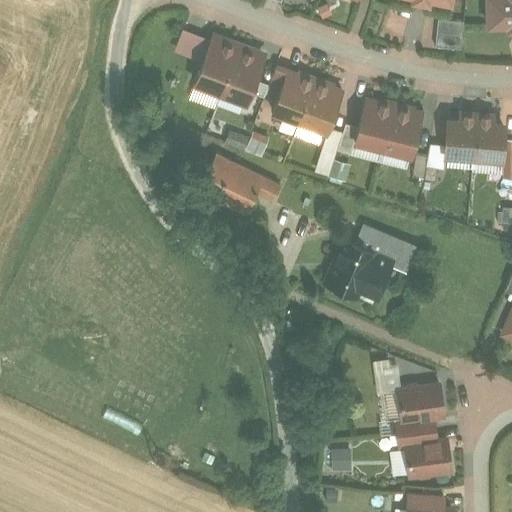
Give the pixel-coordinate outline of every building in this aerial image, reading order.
[(511,0),(482,0),(484,28),(503,27),(503,32),(511,31),(511,0)] [(464,22),(437,20),(434,48),(461,51),(464,22)] [(199,64),(207,41),(183,32),(175,56),(199,64)] [(199,64),(191,85),(247,105),(266,53),(210,33),(207,41),(199,64)] [(287,66),(269,113),(280,118),(274,132),(291,139),(297,124),(326,135),(344,88),(287,66)] [(424,110),(365,95),(354,136),(344,133),(339,152),(351,155),(354,144),(357,145),(379,150),(385,152),(407,157),(411,158),(424,110)] [(457,118),(445,117),(443,159),(447,159),(470,160),(472,160),(502,162),(504,162),(506,121),(491,120),(492,111),(458,109),(457,118)] [(258,116),(243,111),(233,138),(248,144),(258,116)] [(343,132),(328,133),(314,173),(327,177),(343,132)] [(379,150),(357,145),(354,156),(376,162),(379,150)] [(429,146),(427,157),(424,179),(424,182),(436,184),(441,147),(429,146)] [(407,157),(385,152),(383,162),(404,168),(407,157)] [(280,182),(214,154),(200,185),(250,206),(256,191),(273,198),(280,182)] [(427,157),(416,155),(413,177),(424,179),(427,157)] [(470,160),(447,159),(446,169),(469,170),(470,160)] [(342,162),(336,160),(330,178),(336,180),(342,162)] [(502,162),(472,160),(471,174),(502,176),(502,162)] [(351,165),(342,162),(336,180),(345,183),(351,165)] [(504,162),(502,162),(502,176),(502,180),(511,180),(511,162),(504,162)] [(330,202),(314,195),(307,212),(323,219),(330,202)] [(510,208),(501,208),(501,225),(511,225),(510,208)] [(362,227),(355,244),(373,252),(369,261),(390,271),(404,275),(415,249),(362,227)] [(355,244),(343,238),(322,283),(352,297),(357,287),(362,289),(376,296),(378,297),(390,271),(369,261),(373,252),(355,244)] [(376,296),(362,289),(358,298),(372,305),(376,296)] [(511,304),(499,335),(511,340),(511,304)] [(440,380),(396,385),(399,416),(400,420),(433,416),(444,415),(440,380)] [(392,416),(399,416),(399,412),(388,413),(390,433),(394,433),(392,416)] [(436,439),(433,416),(400,420),(399,416),(392,416),(394,433),(396,450),(403,449),(402,443),(436,439)] [(436,439),(402,443),(403,449),(406,474),(407,478),(451,472),(447,438),(436,439)] [(406,474),(403,449),(396,450),(389,451),(392,476),(406,474)] [(403,511),(450,511),(451,509),(439,508),(440,497),(405,494),(404,508),(403,511)]
